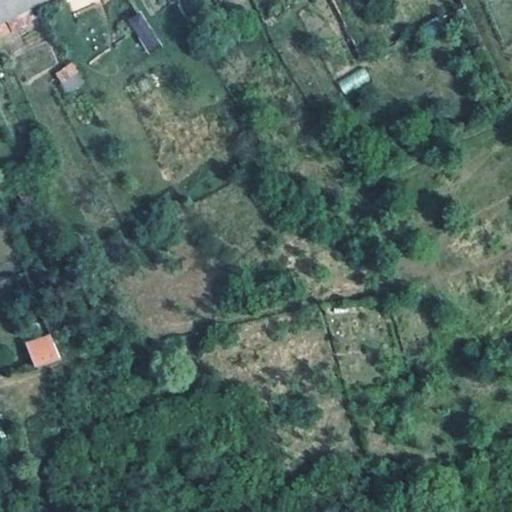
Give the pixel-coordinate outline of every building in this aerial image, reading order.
[(0,0),(0,23),(37,4),(45,0),(0,0)] [(140,11),(127,19),(147,53),(160,45),(140,11)] [(230,44),(224,33),(201,46),(208,57),(230,44)] [(64,93),(84,85),(75,62),(55,70),(64,93)] [(338,82),(344,93),(370,80),(364,69),(338,82)] [(61,361),(52,338),(26,348),(34,369),(61,361)]
